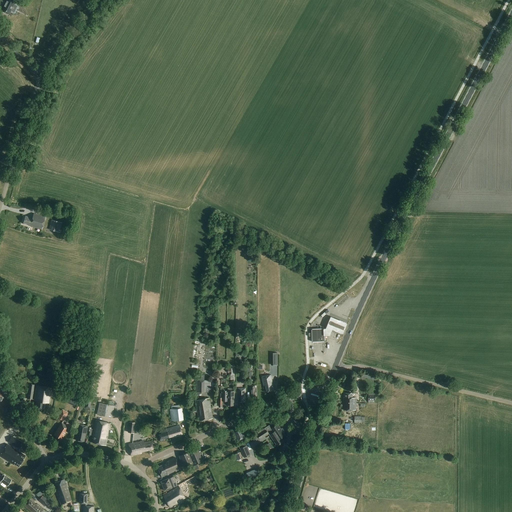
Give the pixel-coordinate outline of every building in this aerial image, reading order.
[(9,13),(15,0),(14,0),(4,0),(4,2),(0,9),(9,13)] [(19,9),(13,7),(11,17),(17,18),(19,9)] [(41,230),(45,217),(34,214),(32,219),(25,216),(23,223),(24,223),(24,224),(26,225),(26,224),(29,225),(29,226),(41,230)] [(60,233),(63,223),(52,220),(49,229),(60,233)] [(325,341),(324,329),(325,329),(324,328),(324,329),(312,329),(311,330),(312,330),(312,341),(312,342),(313,342),(324,341),(325,341)] [(54,381),(55,373),(53,373),(53,369),(48,368),(46,380),(54,381)] [(211,379),(204,380),(204,375),(200,375),(200,380),(195,380),(196,392),(204,392),(204,387),(211,387),(211,379)] [(274,390),(271,375),(262,377),(264,386),(266,386),(267,392),(274,390)] [(50,403),(52,387),(37,385),(34,401),(36,401),(35,408),(44,409),(45,402),(50,403)] [(228,392),(223,392),(223,394),(220,394),(220,398),(219,398),(219,405),(222,405),(223,400),(228,400),(228,405),(234,406),(235,391),(236,389),(234,389),(234,388),(228,388),(228,392)] [(344,402),(356,402),(356,397),(352,397),(352,393),(345,393),(345,397),(343,397),(343,400),(344,400),(344,402)] [(213,419),(209,398),(195,401),(198,418),(199,418),(200,421),(213,419)] [(112,418),(115,406),(100,403),(97,415),(112,418)] [(171,422),(184,420),(182,408),(170,409),(171,422)] [(63,421),(68,412),(62,409),(57,417),(63,421)] [(106,445),(111,423),(96,420),(94,430),(91,429),(92,428),(88,428),(88,431),(90,431),(90,435),(92,435),(92,437),(94,437),(92,442),(106,445)] [(66,433),(69,428),(61,423),(53,435),(60,440),(65,432),(66,433)] [(285,435),(283,433),(285,431),(283,428),(281,429),(278,424),(272,428),(268,431),(266,429),(257,435),(261,440),(269,434),(277,447),(284,442),(281,438),(285,435)] [(86,436),(88,426),(79,425),(77,434),(78,434),(76,441),(84,442),(86,436)] [(163,441),(162,440),(172,437),(172,438),(182,435),(179,426),(160,432),(161,434),(158,435),(160,441),(163,441)] [(241,440),(241,439),(245,437),(242,429),(235,433),(238,440),(239,440),(239,441),(241,440)] [(22,442),(18,440),(22,433),(17,430),(9,442),(19,448),(22,442)] [(144,444),(143,441),(128,445),(131,456),(141,454),(141,453),(152,450),(151,442),(144,444)] [(11,459),(9,462),(14,465),(14,464),(19,467),(26,456),(20,452),(20,454),(18,453),(19,451),(7,444),(2,452),(2,453),(11,459)] [(244,458),(251,455),(247,446),(240,449),(244,458)] [(179,456),(184,467),(193,464),(193,465),(203,461),(198,449),(188,453),(188,452),(179,456)] [(162,477),(180,469),(175,458),(165,462),(166,464),(157,468),(162,477)] [(0,482),(1,481),(8,486),(12,480),(3,474),(0,479),(0,482)] [(164,491),(177,486),(174,477),(161,482),(164,491)] [(70,495),(65,479),(54,483),(55,485),(53,485),(54,489),(56,489),(61,504),(69,502),(70,505),(72,504),(69,496),(70,495)] [(170,506),(186,498),(179,487),(163,495),(170,506)] [(87,506),(87,503),(87,494),(80,494),(79,503),(84,503),(83,505),(82,511),(93,511),(94,506),(87,506)] [(47,507),(50,505),(44,496),(41,498),(47,507)] [(36,506),(34,503),(35,502),(31,499),(25,506),(31,511),(41,511),(44,510),(37,504),(36,506)]
